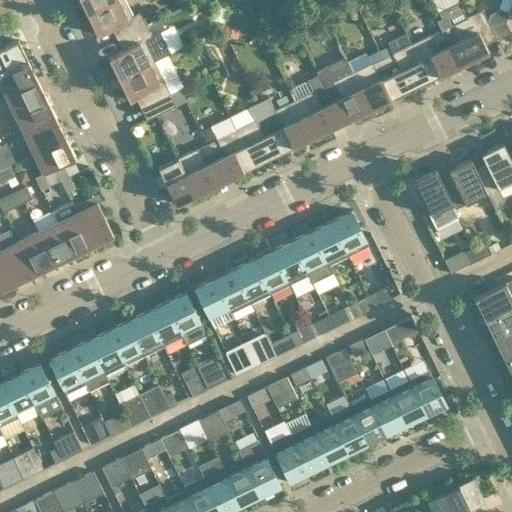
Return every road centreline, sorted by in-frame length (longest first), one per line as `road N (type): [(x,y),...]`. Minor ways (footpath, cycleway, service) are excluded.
road 1 (residential): [(491,424),(363,154)]
road 2 (residential): [(159,255),(37,0)]
road 3 (residential): [(159,255),(363,154)]
road 4 (residential): [(317,511),(491,424)]
road 5 (residential): [(0,333),(159,255)]
road 6 (residential): [(363,154),(511,81)]
